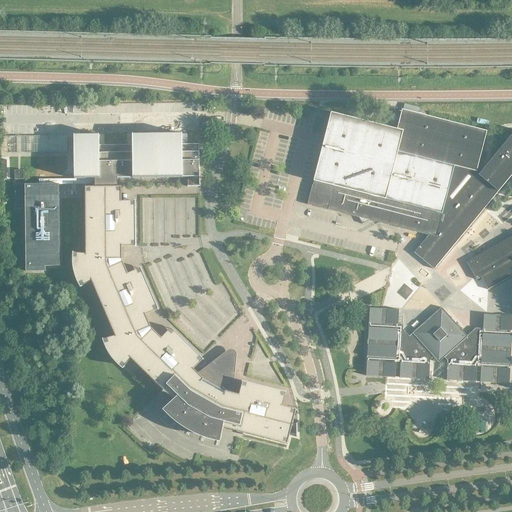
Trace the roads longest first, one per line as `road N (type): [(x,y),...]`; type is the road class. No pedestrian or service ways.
road 1 (unclassified): [(273,258),(303,135),(232,118),(85,119)]
road 2 (unclassified): [(279,288),(316,394),(321,472)]
road 3 (tertiary): [(291,492),(117,511)]
road 4 (tertiary): [(511,468),(341,486)]
road 5 (tertiary): [(343,506),(511,482)]
road 6 (secondary): [(44,511),(0,375)]
